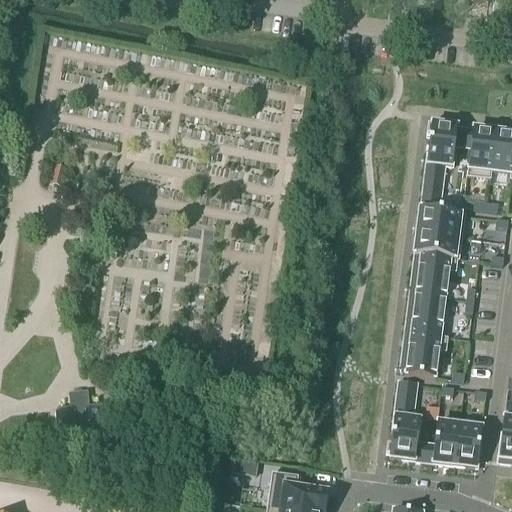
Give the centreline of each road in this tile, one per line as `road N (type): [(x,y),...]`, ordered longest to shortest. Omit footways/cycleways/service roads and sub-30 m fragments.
road 1 (residential): [(247,0),(464,37),(481,27),(511,31)]
road 2 (residential): [(473,511),(347,493),(344,511)]
